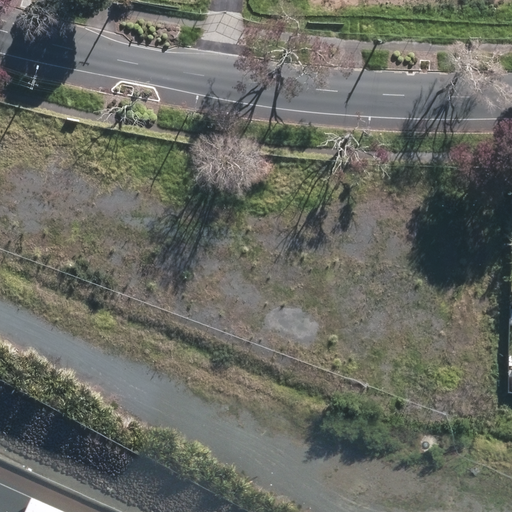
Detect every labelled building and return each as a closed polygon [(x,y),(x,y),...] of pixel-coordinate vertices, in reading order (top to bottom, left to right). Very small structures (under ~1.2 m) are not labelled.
[(64,146),(46,142),(38,178),(121,195),(131,146),(67,132),(64,146)] [(0,196),(21,149),(0,139),(0,196)] [(404,282),(422,283),(430,179),(267,171),(265,199),(231,197),(229,238),(248,239),(247,247),(239,246),(238,263),(278,265),(278,248),(324,251),(323,273),(364,275),(365,268),(379,269),(379,272),(405,273),(404,282)] [(476,188),(453,187),(449,270),(458,271),(457,288),(498,289),(503,189),(490,188),(476,188)] [(226,195),(205,195),(204,260),(225,260),(226,195)] [(505,312),(464,311),(463,363),(503,364),(505,312)] [(318,360),(209,314),(202,329),(311,376),(318,360)]
